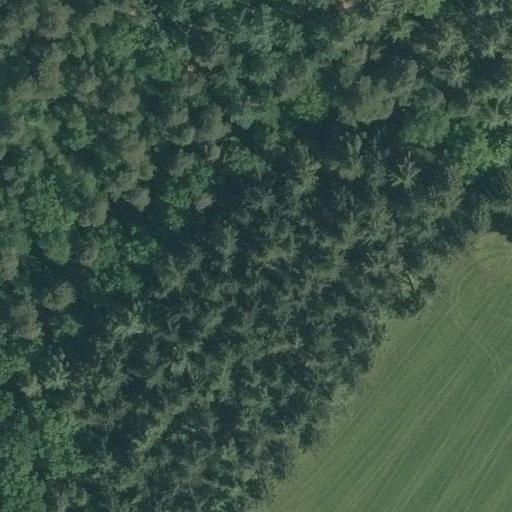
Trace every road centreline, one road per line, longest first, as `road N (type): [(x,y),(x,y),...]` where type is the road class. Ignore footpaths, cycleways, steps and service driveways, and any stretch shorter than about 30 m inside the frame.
road 1 (track): [(511,179),(240,114),(0,332)]
road 2 (track): [(240,114),(364,0)]
